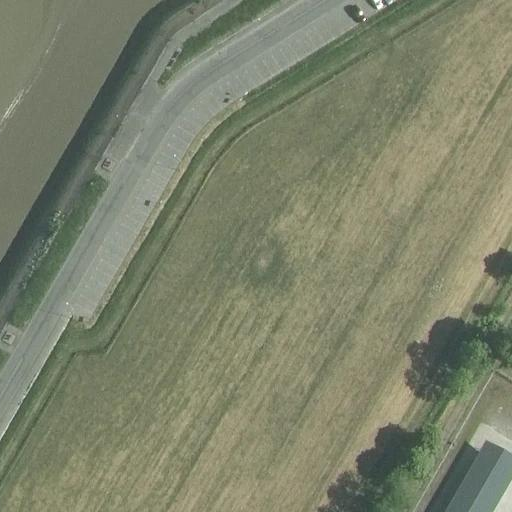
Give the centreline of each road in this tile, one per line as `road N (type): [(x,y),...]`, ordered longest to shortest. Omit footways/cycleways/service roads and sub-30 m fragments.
road 1 (unclassified): [(327,0),(210,72),(171,109),(0,401)]
road 2 (track): [(404,511),(511,326)]
road 3 (track): [(239,0),(176,46),(134,128),(130,146),(139,160)]
